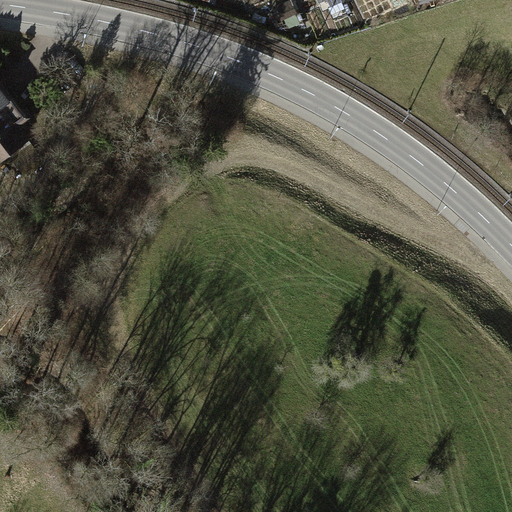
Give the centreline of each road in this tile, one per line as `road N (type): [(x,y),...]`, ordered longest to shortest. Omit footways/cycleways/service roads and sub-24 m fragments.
road 1 (secondary): [(511,245),(394,144),(282,79),(129,27),(0,4)]
road 2 (track): [(511,258),(452,248),(277,162),(237,158),(178,189),(135,233),(114,286),(122,354)]
